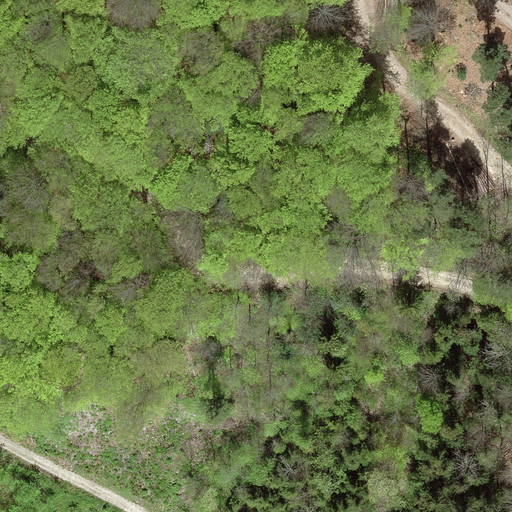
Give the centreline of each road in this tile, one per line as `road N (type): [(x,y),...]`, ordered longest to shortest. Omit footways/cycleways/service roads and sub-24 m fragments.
road 1 (track): [(511,305),(406,272),(208,276),(186,260),(129,176),(98,148),(0,97)]
road 2 (track): [(362,0),(375,49),(401,82),(449,116),(511,180)]
road 3 (track): [(0,438),(140,511)]
